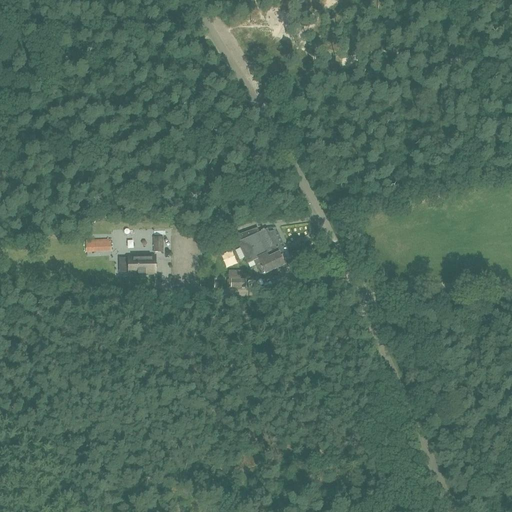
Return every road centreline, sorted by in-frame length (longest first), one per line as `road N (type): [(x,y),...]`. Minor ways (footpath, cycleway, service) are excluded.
road 1 (unclassified): [(452,511),(303,181),(194,0)]
road 2 (track): [(511,283),(0,298)]
road 3 (track): [(0,114),(29,113),(98,62),(214,35)]
